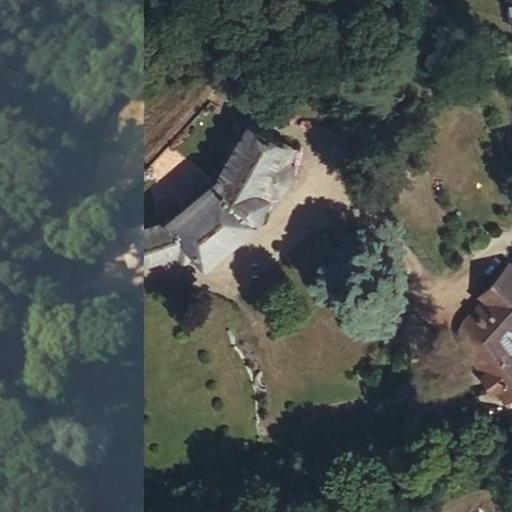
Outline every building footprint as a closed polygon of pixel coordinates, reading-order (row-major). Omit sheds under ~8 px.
[(490,21),(476,24),(483,57),(497,54),(490,21)] [(227,114),(216,129),(245,148),(254,133),(227,114)] [(137,203),(146,233),(148,241),(158,234),(169,250),(190,237),(204,228),(231,211),(227,206),(247,181),(255,182),(262,179),(266,173),(266,169),(266,163),(264,160),(272,144),(254,133),(245,148),(216,129),(188,170),(137,203)] [(120,238),(146,233),(137,203),(112,208),(120,238)] [(97,242),(120,238),(112,208),(91,212),(97,242)] [(204,228),(190,237),(195,240),(199,241),(202,240),(204,239),(206,236),(206,232),(204,228)] [(484,272),(476,278),(495,298),(499,292),(511,303),(511,248),(505,255),(511,262),(490,279),(484,272)] [(505,255),(484,272),(490,279),(511,262),(505,255)] [(459,303),(459,318),(491,303),(495,298),(476,278),(473,281),(464,291),(459,303)] [(507,335),(511,332),(511,303),(499,292),(495,298),(491,303),(507,335)] [(459,318),(463,326),(471,324),(477,339),(469,342),(476,359),(485,356),(491,371),(511,361),(511,332),(507,335),(491,303),(459,318)] [(471,324),(463,326),(464,329),(469,342),(477,339),(471,324)]
